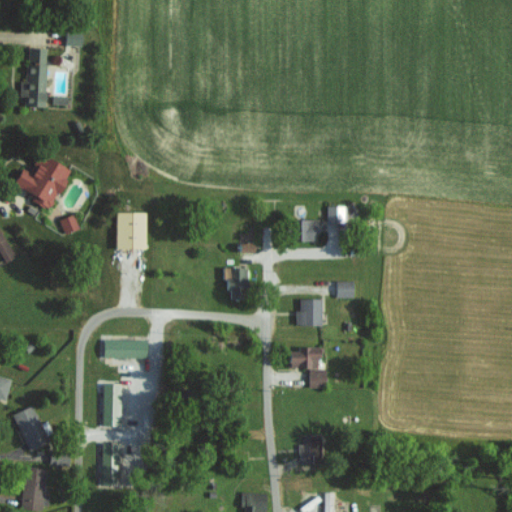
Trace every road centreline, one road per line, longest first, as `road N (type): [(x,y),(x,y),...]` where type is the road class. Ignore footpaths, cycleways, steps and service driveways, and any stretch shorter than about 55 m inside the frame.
road 1 (residential): [(271,511),(261,251),(340,251)]
road 2 (residential): [(261,315),(129,309),(87,328),(80,354)]
road 3 (residential): [(77,511),(80,354)]
